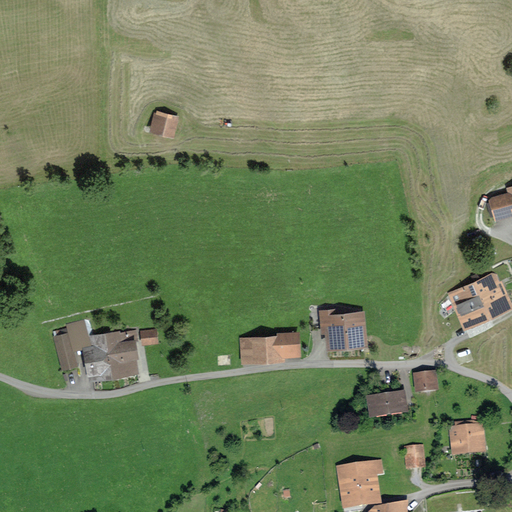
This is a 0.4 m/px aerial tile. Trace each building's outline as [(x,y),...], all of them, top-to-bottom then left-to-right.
[(175,136),(180,115),(157,109),(156,112),(154,111),(149,130),(175,136)] [(495,220),(511,214),(511,185),(506,187),(507,191),(493,196),(489,199),(495,220)] [(511,303),(497,271),(479,278),(477,273),(471,276),(474,281),(472,282),(489,319),(511,308),(511,303)] [(464,330),(489,319),(472,282),(447,293),(464,330)] [(369,347),(365,310),(338,312),(338,307),(319,309),(321,333),(325,333),(327,351),(369,347)] [(74,351),(83,348),(90,382),(115,377),(107,332),(89,335),(85,319),(67,324),(68,328),(74,351)] [(53,336),(62,369),(78,364),(74,351),(68,328),(54,331),(55,335),(53,336)] [(159,343),(157,328),(140,330),(142,345),(159,343)] [(120,332),(120,329),(107,332),(115,377),(140,372),(137,358),(140,358),(136,338),(138,338),(136,329),(120,332)] [(302,356),(300,330),(277,332),(277,334),(240,337),(242,365),(286,361),(285,357),(302,356)] [(437,370),(413,373),(416,394),(440,391),(437,370)] [(405,390),(386,393),(390,417),(410,413),(405,390)] [(386,393),(366,396),(370,420),(390,417),(386,393)] [(455,433),(457,452),(481,449),(479,429),(472,429),(472,421),(457,422),(457,424),(452,424),(453,431),(450,432),(450,434),(455,433)] [(424,465),(422,446),(406,448),(408,467),(424,465)] [(381,469),(380,460),(369,462),(370,465),(338,469),(339,474),(340,474),(344,504),(374,500),(370,471),(381,469)] [(406,511),(404,503),(390,506),(388,511),(406,511)]
